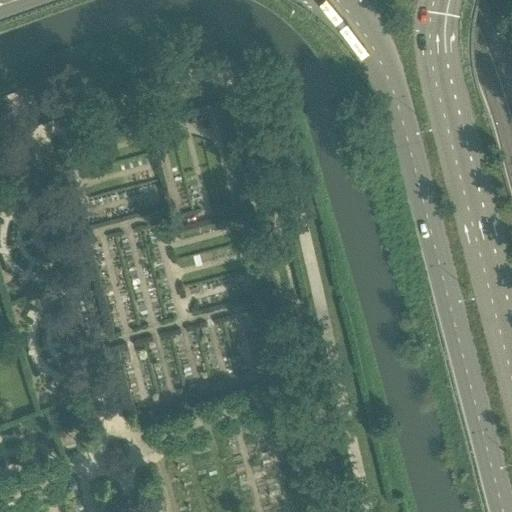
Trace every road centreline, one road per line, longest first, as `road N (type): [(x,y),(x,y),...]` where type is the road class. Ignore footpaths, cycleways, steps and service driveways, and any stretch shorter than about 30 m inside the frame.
road 1 (primary): [(339,0),(387,81),(409,140),(503,511)]
road 2 (primary): [(511,336),(443,53),(448,0)]
